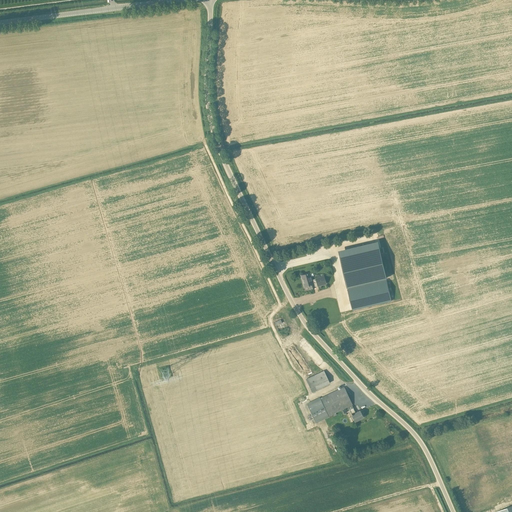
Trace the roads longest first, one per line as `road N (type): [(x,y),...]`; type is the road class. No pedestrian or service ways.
road 1 (unclassified): [(455,511),(423,439),(328,347),(276,270),(212,125),(211,0)]
road 2 (tertiary): [(0,21),(180,0)]
